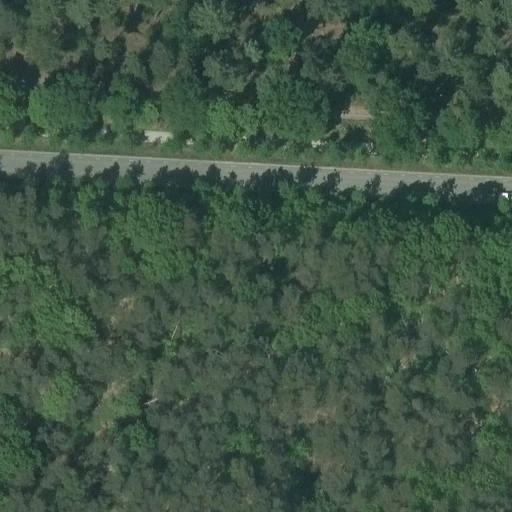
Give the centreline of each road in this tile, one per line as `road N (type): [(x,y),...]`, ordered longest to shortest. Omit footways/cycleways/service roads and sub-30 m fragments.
road 1 (track): [(511,123),(0,89)]
road 2 (primary): [(511,191),(0,164)]
